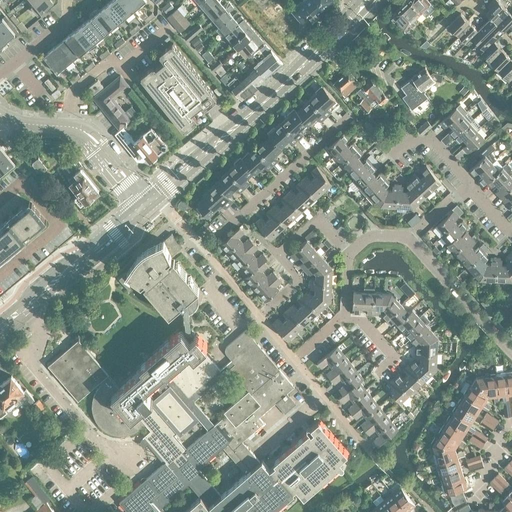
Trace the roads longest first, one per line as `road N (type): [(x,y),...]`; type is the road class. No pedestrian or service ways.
road 1 (secondary): [(157,195),(356,11)]
road 2 (residential): [(372,456),(201,246)]
road 3 (residential): [(201,246),(353,115)]
road 4 (secondary): [(0,325),(147,203)]
road 5 (residential): [(147,203),(87,132),(24,123),(0,111)]
road 6 (residential): [(347,251),(320,223),(311,226),(277,255),(294,285),(268,310)]
road 7 (residential): [(0,275),(58,225),(29,186),(0,200)]
road 8 (residential): [(511,347),(410,239)]
